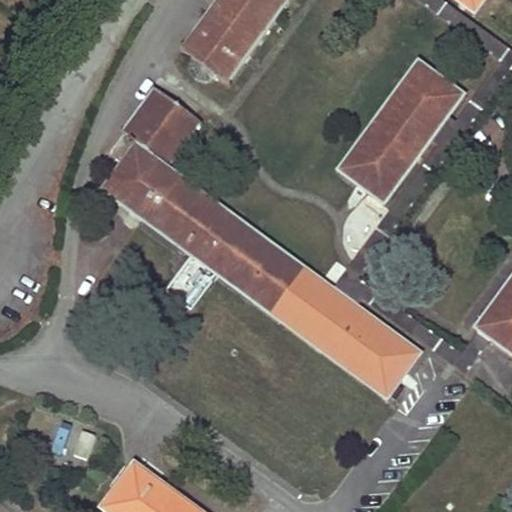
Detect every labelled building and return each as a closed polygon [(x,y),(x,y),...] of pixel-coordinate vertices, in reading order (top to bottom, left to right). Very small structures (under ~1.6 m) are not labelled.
[(191,68),(191,70),(192,73),(194,76),(197,78),(200,81),(203,82),(207,82),(209,82),(212,81),(214,77),(228,89),(293,0),(216,0),(179,52),(194,63),(191,68)] [(452,0),(475,17),(486,0),(452,0)] [(358,188),(386,208),(454,116),(469,97),(416,58),(333,170),(358,188)] [(202,124),(154,89),(121,134),(137,147),(172,172),(202,124)] [(215,278),(391,407),(426,358),(172,172),(137,147),(101,193),(189,258),(215,278)] [(215,278),(189,258),(164,291),(190,311),(215,278)] [(511,270),(469,330),(511,361),(511,270)] [(82,432),(73,455),(85,460),(94,437),(82,432)] [(99,511),(100,511),(199,511),(134,464),(99,511)]
